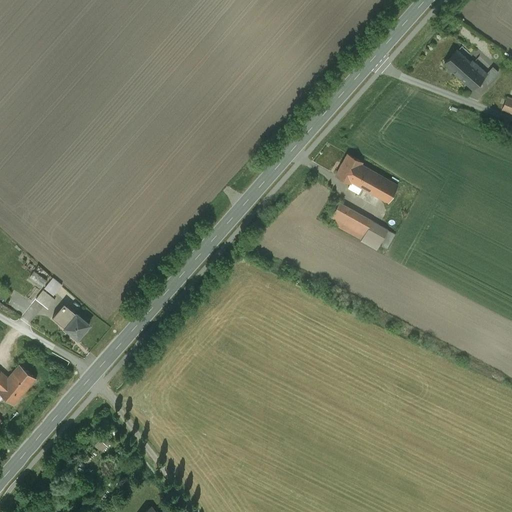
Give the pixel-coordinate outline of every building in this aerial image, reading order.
[(470,62),(456,50),(444,64),(473,89),(486,73),(471,60),(470,62)] [(362,162),(348,154),(336,175),(350,183),(351,181),(388,202),(398,185),(361,164),(362,162)] [(390,225),(341,199),(331,216),(380,243),(390,225)] [(34,269),(30,276),(43,284),(47,277),(34,269)] [(44,286),(55,293),(63,282),(53,274),(44,286)] [(49,306),(56,296),(43,287),(36,297),(49,306)] [(53,316),(78,336),(89,322),(76,311),(76,312),(64,303),(53,316)] [(0,390),(14,402),(36,376),(19,362),(8,376),(0,368),(0,390)] [(94,445),(102,451),(110,441),(103,435),(94,445)]
